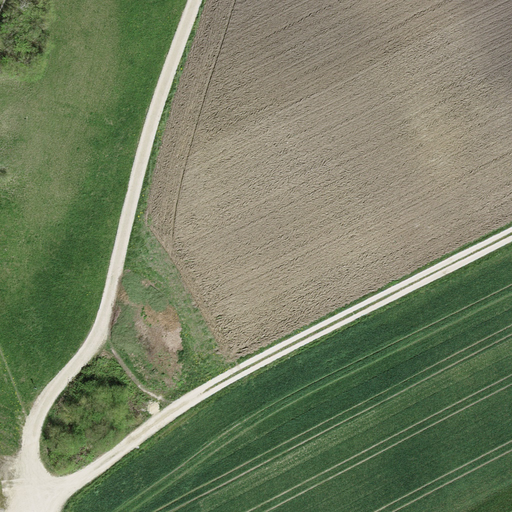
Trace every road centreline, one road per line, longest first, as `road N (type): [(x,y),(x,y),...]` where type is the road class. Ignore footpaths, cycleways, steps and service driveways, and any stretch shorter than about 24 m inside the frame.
road 1 (track): [(37,510),(180,407),(511,236)]
road 2 (track): [(192,0),(98,341),(48,394),(29,439),(37,510)]
